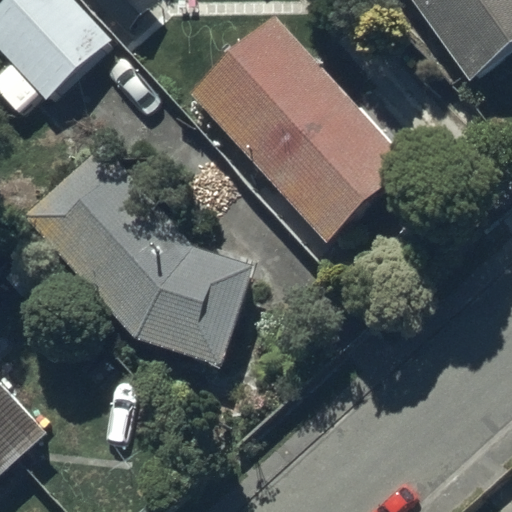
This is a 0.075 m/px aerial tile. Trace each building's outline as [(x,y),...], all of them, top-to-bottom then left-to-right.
[(66,0),(47,0),(0,41),(0,52),(53,114),(117,58),(66,0)] [(511,75),(511,0),(408,0),(478,99),(511,75)] [(281,33),(197,109),(335,261),(419,185),(402,166),(418,151),(381,110),(365,124),(281,33)] [(259,286),(199,264),(122,168),(57,221),(158,345),(244,371),(259,286)] [(0,498),(53,449),(0,391),(0,498)]
